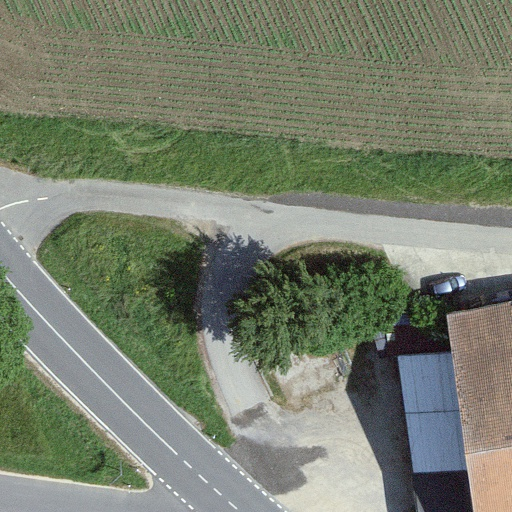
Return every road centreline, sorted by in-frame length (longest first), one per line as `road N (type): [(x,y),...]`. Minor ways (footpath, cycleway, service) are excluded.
road 1 (track): [(0,211),(87,193),(511,234)]
road 2 (tertiary): [(240,511),(105,391),(0,271)]
road 3 (track): [(290,216),(244,253),(224,318),(256,413),(270,511)]
